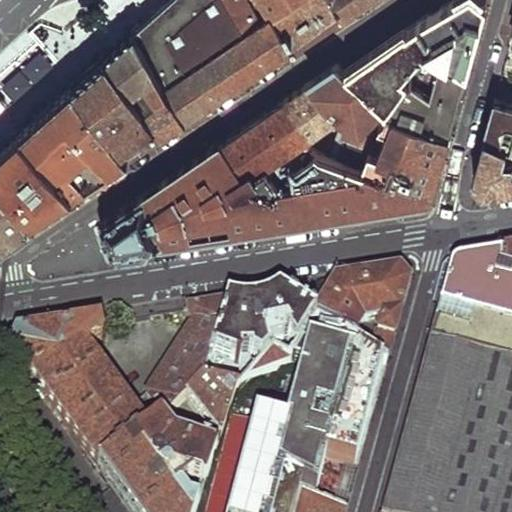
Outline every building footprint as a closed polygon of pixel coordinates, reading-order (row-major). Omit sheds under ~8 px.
[(266,0),(273,10),(286,0),(266,0)] [(357,0),(340,0),(345,8),(357,0)] [(425,47),(467,70),(478,28),(486,0),(485,0),(449,0),(440,5),(410,23),(346,68),(381,100),(388,106),(406,76),(398,71),(420,44),(425,47)] [(177,123),(188,115),(134,27),(120,40),(106,52),(166,130),(177,123)] [(511,31),(511,34),(511,33),(511,102),(495,97),(485,133),(509,143),(511,143),(511,31)] [(464,78),(467,70),(425,47),(406,76),(388,106),(387,108),(389,109),(450,130),(464,78)] [(148,142),(166,130),(106,52),(88,69),(72,82),(130,154),(148,142)] [(296,90),(284,98),(314,139),(319,136),(316,131),(340,116),(348,115),(355,116),(357,113),(359,114),(363,115),(368,113),(370,108),(373,110),(381,100),(346,68),(339,61),(324,71),(296,90)] [(46,105),(21,128),(76,190),(103,172),(130,154),(72,82),(46,105)] [(409,198),(433,195),(433,192),(368,166),(334,152),(318,146),(314,139),(284,98),(248,123),(224,139),(253,181),(262,222),(409,198)] [(374,151),(368,166),(433,192),(450,130),(389,109),(384,124),(392,127),(382,154),(374,151)] [(348,115),(340,116),(345,125),(334,152),(368,166),(374,151),(347,140),(355,116),(348,115)] [(0,146),(0,177),(35,216),(55,203),(76,190),(21,128),(3,143),(0,146)] [(511,183),(511,154),(505,155),(509,143),(485,133),(480,151),(473,174),(484,188),(511,183)] [(187,234),(262,222),(253,181),(224,139),(205,151),(101,222),(107,234),(112,246),(187,234)] [(0,239),(35,216),(0,177),(0,239)] [(511,280),(511,257),(499,260),(498,276),(511,280)] [(451,269),(383,511),(511,511),(511,280),(498,276),(499,260),(475,264),(451,269)] [(335,287),(315,319),(387,365),(404,304),(408,287),(397,276),(366,281),(335,287)] [(226,304),(202,384),(236,394),(268,357),(284,367),(315,319),(278,296),(271,297),(268,299),(258,303),(241,305),(232,305),(228,304),(226,304)] [(73,439),(96,471),(160,425),(184,402),(202,384),(226,304),(185,311),(187,323),(192,326),(145,399),(146,402),(133,412),(89,352),(101,341),(99,325),(16,338),(8,351),(53,412),(73,439)] [(296,511),(300,495),(346,511),(387,365),(315,319),(284,367),(268,357),(236,394),(219,443),(213,458),(195,511),(296,511)] [(202,384),(184,402),(219,443),(236,394),(202,384)] [(195,511),(213,458),(177,445),(160,425),(96,471),(102,479),(108,487),(121,505),(126,511),(195,511)] [(345,511),(346,511),(300,495),(296,511),(345,511)]
